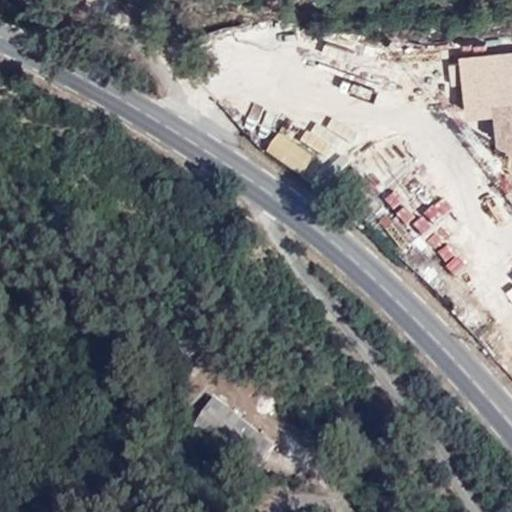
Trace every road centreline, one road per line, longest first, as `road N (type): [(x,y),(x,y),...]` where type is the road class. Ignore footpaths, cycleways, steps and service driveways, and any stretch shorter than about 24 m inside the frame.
road 1 (unclassified): [(278,198),(270,225),(472,511)]
road 2 (primary): [(511,419),(396,294),(278,198)]
road 3 (primary): [(162,119),(0,39)]
road 4 (unclassified): [(94,0),(176,89),(162,119)]
road 5 (primary): [(278,198),(162,119)]
